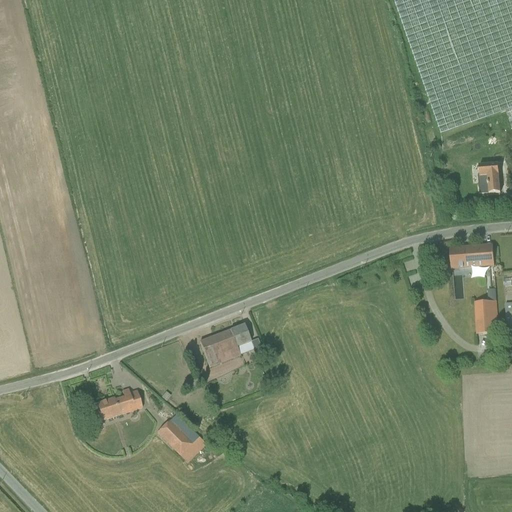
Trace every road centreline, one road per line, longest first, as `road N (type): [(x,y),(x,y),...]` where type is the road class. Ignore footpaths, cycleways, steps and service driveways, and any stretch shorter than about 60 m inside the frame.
road 1 (unclassified): [(0,390),(408,243),(511,227)]
road 2 (unknown): [(408,243),(456,335),(490,351)]
